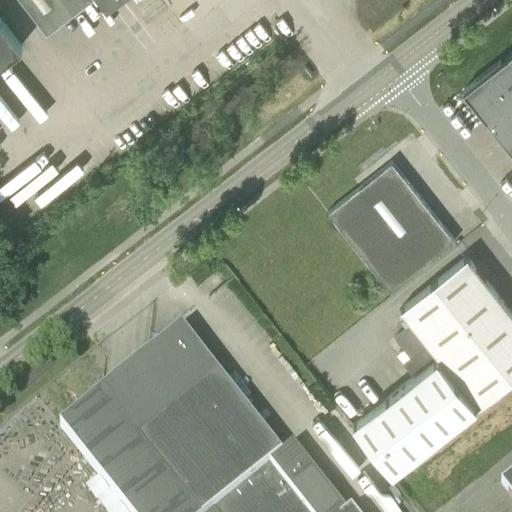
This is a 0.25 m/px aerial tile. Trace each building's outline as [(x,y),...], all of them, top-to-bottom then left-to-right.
[(27,0),(47,25),(79,0),(27,0)] [(0,16),(0,61),(22,45),(0,16)] [(511,151),(511,50),(463,89),(511,151)] [(392,161),(328,212),(391,291),(455,240),(392,161)] [(21,237),(32,228),(21,215),(10,224),(21,237)] [(511,311),(467,255),(401,307),(413,322),(395,337),(410,356),(403,362),(411,372),(436,352),(439,356),(352,425),(392,474),(511,378),(511,311)] [(182,332),(146,361),(60,430),(125,511),(343,511),(293,448),(281,457),(182,332)] [(511,475),(501,484),(511,498),(511,475)]
